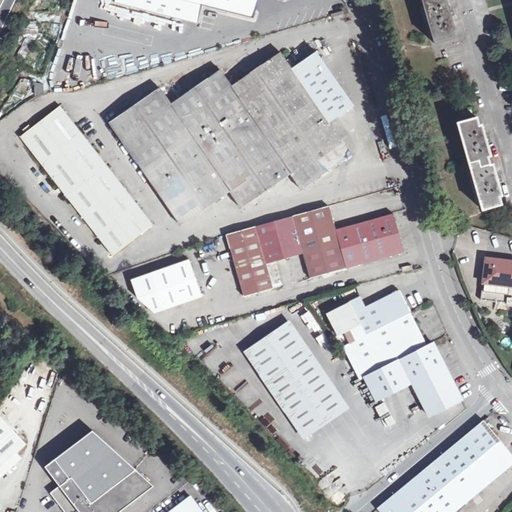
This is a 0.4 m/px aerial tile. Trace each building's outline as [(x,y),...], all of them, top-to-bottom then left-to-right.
[(115,0),(113,9),(123,11),(126,0),(115,0)] [(126,0),(123,11),(196,29),(201,12),(250,24),(256,0),(126,0)] [(421,0),(434,43),(454,37),(450,21),(453,20),(452,16),(455,15),(454,11),(453,7),(450,8),(448,5),(445,5),(443,0),(421,0)] [(112,122),(184,225),(231,192),(243,208),(292,173),(304,190),(353,154),(350,150),(330,122),(343,113),(354,105),(347,95),(327,67),(317,53),(293,69),(282,52),(232,87),(220,71),(171,105),(159,89),(112,122)] [(34,83),(35,94),(43,94),(43,83),(34,83)] [(154,223),(143,208),(60,106),(21,137),(113,254),(154,223)] [(476,116),(456,122),(481,208),(500,203),(497,190),(501,188),(500,184),(503,183),(502,179),(501,175),(497,176),(496,173),(491,174),(484,145),(488,144),(487,140),(490,138),(489,135),(488,133),(485,134),(483,129),(479,130),(476,116)] [(280,267),(308,260),(316,284),(349,274),(339,236),(333,212),(231,242),(249,303),(277,295),(270,270),(280,267)] [(396,219),(339,236),(349,274),(407,257),(405,252),(396,219)] [(455,233),(457,225),(447,222),(445,230),(455,233)] [(511,261),(487,258),(484,284),(482,299),(511,303),(511,261)] [(159,320),(206,303),(192,266),(135,286),(142,305),(159,320)] [(280,267),(270,270),(277,295),(287,292),(280,267)] [(366,384),(370,382),(433,349),(404,294),(371,312),(365,301),(331,319),(365,382),(366,384)] [(315,339),(325,333),(310,310),(300,316),(315,339)] [(305,443),(352,411),(290,321),(243,353),(305,443)] [(438,346),(433,349),(370,382),(381,404),(416,386),(433,419),(466,402),(438,346)] [(383,403),(376,407),(383,423),(391,419),(383,403)] [(257,422),(266,416),(259,406),(250,412),(257,422)] [(0,467),(26,443),(0,416),(0,467)] [(456,511),(511,467),(511,450),(487,419),(378,505),(383,511),(456,511)] [(120,511),(154,486),(94,431),(46,467),(60,486),(51,493),(65,511),(120,511)] [(323,460),(312,463),(316,474),(327,470),(323,460)] [(198,511),(188,498),(169,511),(198,511)]
